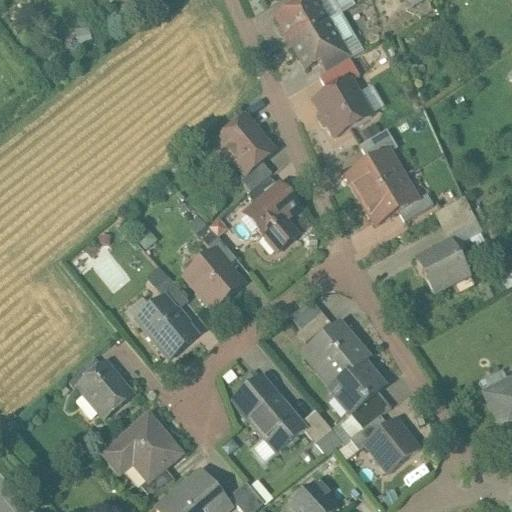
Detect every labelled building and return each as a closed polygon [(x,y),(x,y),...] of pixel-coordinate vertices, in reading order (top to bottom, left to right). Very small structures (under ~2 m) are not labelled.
[(308,0),(295,8),(276,19),(291,45),(341,16),(332,0),(322,0),(315,4),(313,0),(308,0)] [(341,16),(291,45),(306,71),(320,63),(342,50),(341,48),(355,40),(343,19),(341,16)] [(349,62),(342,50),(320,63),(327,75),(349,62)] [(327,75),(319,80),(328,96),(350,83),(351,84),(359,79),(349,62),(327,75)] [(328,96),(313,104),(335,141),(371,119),(351,84),(350,83),(328,96)] [(273,154),(245,121),(218,145),(244,176),(245,178),(261,165),(273,154)] [(386,134),(359,149),(369,166),(388,156),(397,151),(386,134)] [(369,166),(346,180),(361,205),(402,180),(388,156),(369,166)] [(272,178),(261,165),(245,178),(244,176),(238,182),(250,196),(269,180),(272,178)] [(278,191),(269,180),(250,196),(247,198),(256,209),(278,191)] [(402,180),(361,205),(375,229),(398,216),(417,205),(416,204),(402,180)] [(256,209),(245,218),(277,256),(296,240),(283,224),(294,215),(288,207),(292,204),(279,190),(278,191),(256,209)] [(426,198),(416,204),(417,205),(398,216),(404,226),(433,209),(426,198)] [(463,200),(434,217),(440,229),(470,214),(463,200)] [(219,243),(212,235),(202,243),(214,257),(214,258),(224,249),(219,243)] [(451,246),(416,265),(433,298),(469,279),(451,246)] [(236,263),(224,249),(214,258),(226,271),(236,263)] [(214,258),(214,257),(187,280),(213,312),(241,289),(226,271),(214,258)] [(188,305),(169,283),(156,293),(163,302),(164,301),(176,316),(188,305)] [(176,316),(164,301),(163,302),(149,314),(153,318),(140,329),(168,363),(196,340),(176,316)] [(321,315),(297,336),(305,345),(329,325),(321,315)] [(368,363),(338,326),(302,356),(332,392),(333,393),(363,367),(368,363)] [(94,360),(66,383),(74,393),(77,391),(77,390),(101,369),(94,360)] [(132,399),(104,367),(101,369),(77,390),(77,391),(104,423),(132,399)] [(363,367),(333,393),(332,392),(329,394),(350,418),(377,395),(383,391),(363,367)] [(511,381),(502,386),(497,377),(479,387),(484,396),(483,396),(504,437),(511,432),(511,381)] [(377,395),(350,418),(362,433),(380,419),(390,411),(377,395)] [(299,427),(277,399),(248,423),(277,458),(304,434),(305,434),(299,427)] [(331,434),(315,414),(299,427),(305,434),(304,434),(315,448),(331,434)] [(148,419),(102,458),(119,479),(132,468),(147,485),(148,486),(164,473),(181,459),(163,437),(161,439),(148,423),(149,421),(148,419)] [(362,433),(352,441),(360,452),(365,448),(365,447),(387,429),(380,419),(362,433)] [(418,453),(395,423),(365,447),(365,448),(388,477),(418,453)] [(164,473),(148,486),(147,485),(140,491),(151,503),(174,484),(164,473)] [(201,476),(158,511),(227,511),(230,510),(229,509),(202,478),(202,477),(201,476)] [(316,484),(289,509),(289,510),(286,511),(335,511),(332,508),(342,498),(334,489),(327,495),(316,484)] [(258,511),(263,508),(245,486),(229,500),(238,511),(258,511)]
